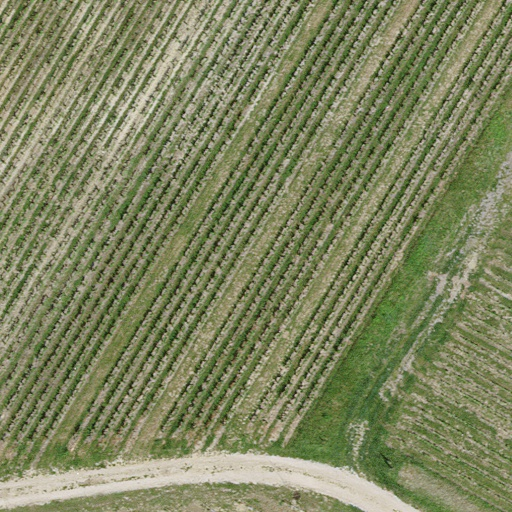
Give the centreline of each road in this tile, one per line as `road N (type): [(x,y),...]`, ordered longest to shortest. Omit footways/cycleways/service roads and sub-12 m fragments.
road 1 (track): [(0,496),(264,466),(323,478),(396,511)]
road 2 (track): [(511,164),(323,478)]
